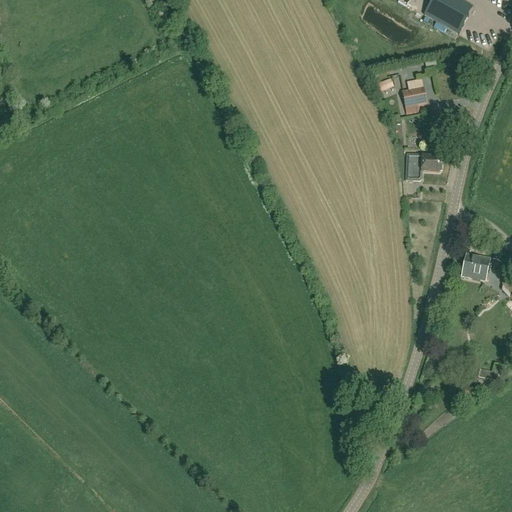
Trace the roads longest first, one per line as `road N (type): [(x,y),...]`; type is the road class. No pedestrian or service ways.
road 1 (tertiary): [(350,511),(417,359),(452,214)]
road 2 (tertiary): [(452,214),(469,136),(511,42)]
